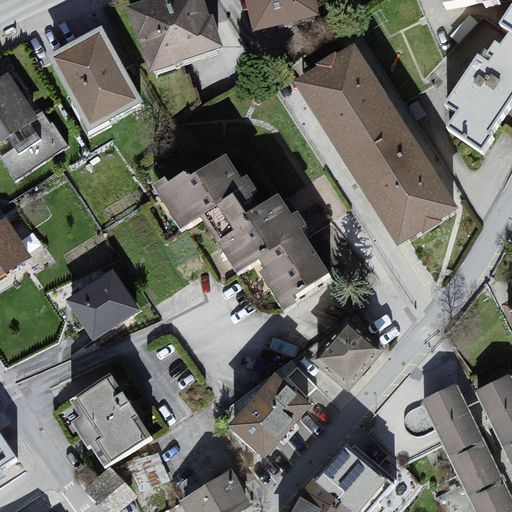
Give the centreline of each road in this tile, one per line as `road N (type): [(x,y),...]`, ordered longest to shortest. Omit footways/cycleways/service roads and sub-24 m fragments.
road 1 (residential): [(260,511),(430,336),(511,202)]
road 2 (unknown): [(169,330),(6,404)]
road 3 (residential): [(0,395),(84,511)]
